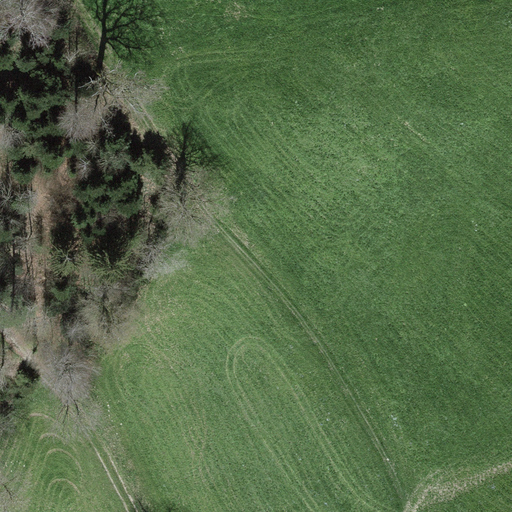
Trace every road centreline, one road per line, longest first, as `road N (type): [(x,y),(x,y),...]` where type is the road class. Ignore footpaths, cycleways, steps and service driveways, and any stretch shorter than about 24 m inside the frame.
road 1 (track): [(58,0),(207,213),(303,323),(406,511)]
road 2 (track): [(130,511),(78,413),(0,313)]
